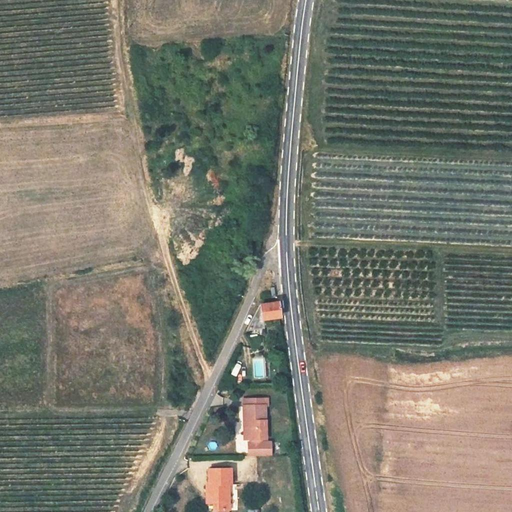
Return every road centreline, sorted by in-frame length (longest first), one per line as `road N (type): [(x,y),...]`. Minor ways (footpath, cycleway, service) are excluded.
road 1 (residential): [(151,511),(261,273),(287,241)]
road 2 (secondary): [(308,0),(287,241)]
road 3 (secondary): [(319,511),(299,374)]
road 4 (secondary): [(287,241),(299,374)]
